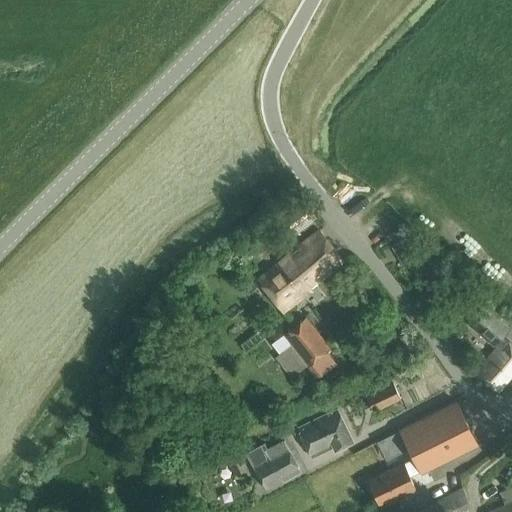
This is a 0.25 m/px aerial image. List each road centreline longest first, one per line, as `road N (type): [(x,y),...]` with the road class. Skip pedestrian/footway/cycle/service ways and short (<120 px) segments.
road 1 (unclassified): [(511,412),(466,384),(277,131),(270,87),(311,0)]
road 2 (tertiary): [(0,251),(248,0)]
